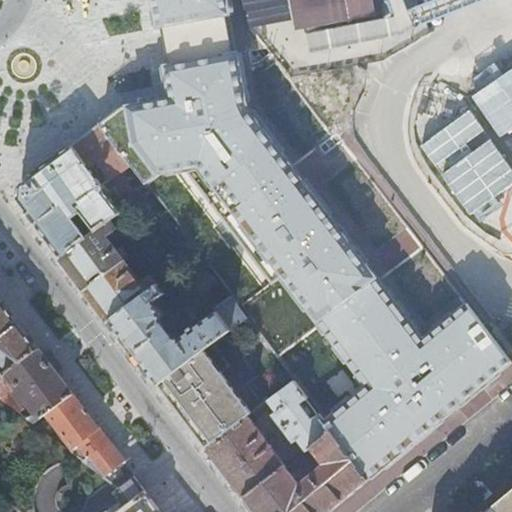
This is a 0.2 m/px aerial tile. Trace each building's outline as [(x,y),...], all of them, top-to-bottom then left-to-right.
[(99,0),(101,2),(121,0),(151,0),(156,27),(162,25),(223,15),(230,14),(227,0),(99,0)] [(243,0),(248,25),(291,17),(288,1),(287,0),(243,0)] [(287,0),(288,1),(291,17),(291,18),(294,30),(305,27),(340,22),(341,23),(373,17),(369,0),(287,0)] [(223,15),(162,25),(165,45),(169,67),(231,56),(227,35),(223,15)] [(169,67),(157,69),(162,98),(129,104),(100,126),(131,166),(145,184),(159,173),(196,171),(370,390),(327,423),(334,431),(371,480),(401,455),(428,433),(463,403),(492,379),(511,363),(511,361),(468,304),(420,341),(247,114),(236,55),(231,56),(169,67)] [(324,103),(353,93),(344,66),(315,76),(324,103)] [(131,166),(100,126),(21,185),(18,200),(51,244),(62,258),(112,221),(121,215),(105,193),(109,191),(105,185),(131,166)] [(86,289),(123,262),(124,261),(106,237),(117,229),(112,221),(62,258),(80,281),(86,289)] [(111,322),(157,286),(151,277),(140,285),(123,262),(86,289),(95,302),(111,322)] [(211,344),(247,318),(231,297),(212,311),(214,314),(194,329),(180,309),(171,309),(163,299),(166,296),(165,295),(174,289),(167,280),(157,286),(111,322),(127,343),(159,385),(211,344)] [(0,344),(15,356),(22,362),(39,349),(3,301),(0,297),(0,344)] [(15,356),(0,344),(0,364),(3,367),(7,362),(10,364),(15,356)] [(211,344),(159,385),(180,412),(184,418),(191,427),(207,449),(248,418),(252,414),(220,373),(228,367),(211,344)] [(16,366),(0,378),(0,398),(3,401),(14,412),(25,405),(29,402),(41,418),(46,415),(73,394),(65,384),(55,370),(39,349),(22,362),(16,366)] [(313,447),(334,431),(327,423),(320,414),(314,419),(302,403),(309,399),(296,382),(270,401),(277,412),(273,415),(294,443),(299,440),(308,451),(313,447)] [(58,426),(75,449),(82,443),(100,429),(87,412),(73,394),(46,415),(56,428),(58,426)] [(228,475),(245,498),(286,466),(248,418),(207,449),(228,475)] [(93,460),(88,465),(116,486),(133,473),(100,429),(82,443),(93,460)] [(332,511),(371,480),(334,431),(313,447),(326,466),(316,474),(313,471),(307,475),(309,479),(300,485),(286,466),(245,498),(255,511),(332,511)] [(133,473),(116,486),(131,500),(114,511),(163,511),(162,510),(135,475),(133,473)] [(511,511),(511,489),(485,511),(511,511)]
